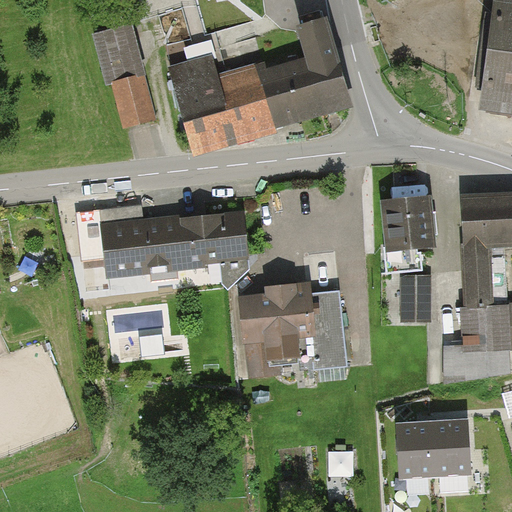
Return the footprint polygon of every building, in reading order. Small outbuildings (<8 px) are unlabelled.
[(511,20),(498,18),(488,86),(505,88),(503,105),(511,106),(511,20)] [(309,54),(326,111),(348,104),(325,24),(302,30),(309,54)] [(129,28),(98,36),(110,84),(116,83),(127,127),(152,120),(129,28)] [(207,63),(171,74),(192,149),(326,111),(309,54),(212,81),(207,63)] [(511,201),(465,204),(467,247),(503,246),(511,245),(511,201)] [(439,204),(391,206),(393,256),(440,254),(439,204)] [(243,212),(103,228),(108,277),(221,264),(223,282),(229,289),(249,269),(243,212)] [(503,246),(467,247),(470,309),(506,307),(503,246)] [(399,324),(435,322),(433,273),(397,274),(399,324)] [(267,296),(242,298),(250,377),(280,374),(278,357),(297,356),(295,335),(312,333),(316,369),(347,365),(339,292),(298,297),(297,285),(267,289),(267,296)] [(511,307),(506,307),(470,309),(472,352),(511,349),(511,307)] [(470,472),(468,421),(453,422),(414,425),(400,425),(403,476),(470,472)] [(333,451),(332,474),(356,475),(357,451),(333,451)]
